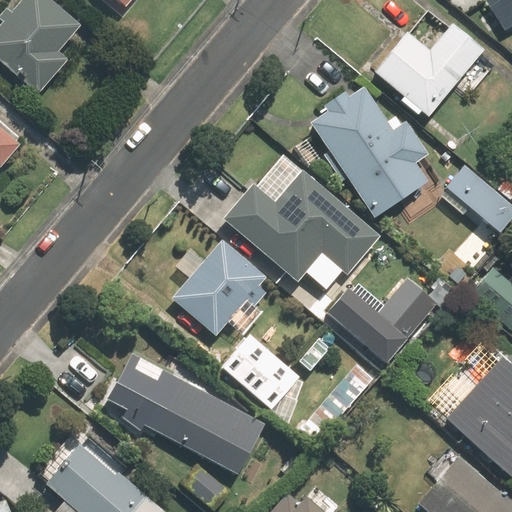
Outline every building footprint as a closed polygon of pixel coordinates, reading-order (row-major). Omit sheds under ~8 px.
[(0,62),(43,97),(68,64),(56,54),(77,26),(43,0),(11,0),(0,14),(0,62)] [(99,0),(121,16),(133,0),(99,0)] [(511,0),(485,0),(508,34),(511,30),(511,0)] [(431,49),(407,30),(372,74),(426,117),(481,49),(451,24),(431,49)] [(392,128),(365,86),(308,122),(370,222),(430,184),(416,162),(426,155),(404,120),(392,128)] [(0,169),(20,144),(0,128),(0,169)] [(218,218),(297,284),(321,256),(348,279),(381,239),(275,151),(218,218)] [(511,215),(511,200),(462,159),(441,185),(499,232),(511,215)] [(270,295),(260,286),(269,276),(225,238),(204,262),(188,248),(171,268),(188,282),(169,303),(213,340),(240,310),(250,319),(270,295)] [(511,282),(493,268),(468,299),(511,334),(511,282)] [(405,341),(348,290),(327,318),(388,364),(405,341)] [(296,380),(247,337),(219,368),(268,411),(296,380)] [(328,350),(317,340),(297,363),(308,373),(328,350)] [(511,361),(506,356),(447,419),(511,479),(511,361)] [(372,381),(355,365),(301,424),(319,440),(372,381)] [(234,475),(261,426),(177,381),(150,431),(234,475)] [(47,511),(168,511),(171,509),(76,442),(41,491),(55,501),(47,511)] [(511,511),(511,497),(456,449),(411,501),(424,511),(511,511)] [(213,511),(227,497),(196,468),(180,485),(210,511),(213,511)] [(317,511),(302,498),(295,505),(284,496),(269,511),(317,511)] [(0,505),(0,511),(11,511),(9,503),(0,505)]
